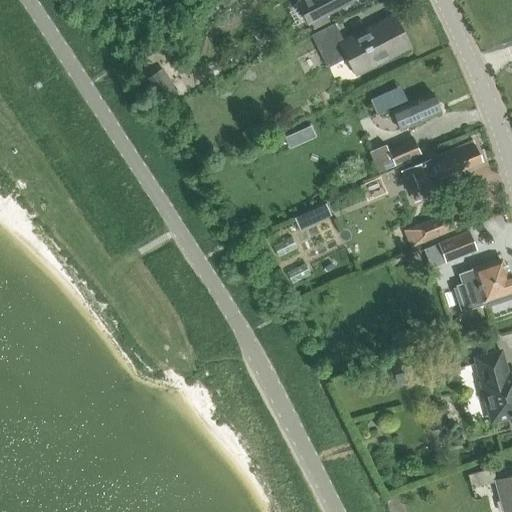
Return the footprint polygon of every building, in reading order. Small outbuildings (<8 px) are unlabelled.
[(294,0),(306,23),(349,0),(294,0)] [(310,35),(324,64),(347,52),(357,73),(406,49),(390,17),(342,41),(333,24),(310,35)] [(162,68),(144,81),(158,101),(176,89),(162,68)] [(393,110),(402,128),(412,123),(414,127),(425,122),(424,119),(440,112),(432,92),(393,110)] [(295,131),(284,136),(289,147),(300,142),(295,131)] [(388,149),(396,166),(421,154),(413,137),(388,149)] [(437,180),(481,161),(472,140),(408,168),(421,198),(441,190),(437,180)] [(369,149),(379,171),(394,164),(385,143),(369,149)] [(456,207),(403,229),(411,246),(463,224),(456,207)] [(305,212),(294,217),(299,229),(310,224),(305,212)] [(470,230),(438,242),(446,262),(477,250),(470,230)] [(455,283),(463,309),(483,303),(484,305),(511,295),(511,290),(511,281),(507,266),(505,266),(502,259),(458,273),(461,282),(455,283)] [(422,353),(429,378),(458,370),(451,345),(422,353)] [(475,357),(481,381),(481,382),(491,420),(511,414),(511,371),(506,373),(500,350),(475,357)] [(494,483),(502,511),(511,511),(511,472),(494,477),(491,465),(466,472),(471,490),(494,483)]
